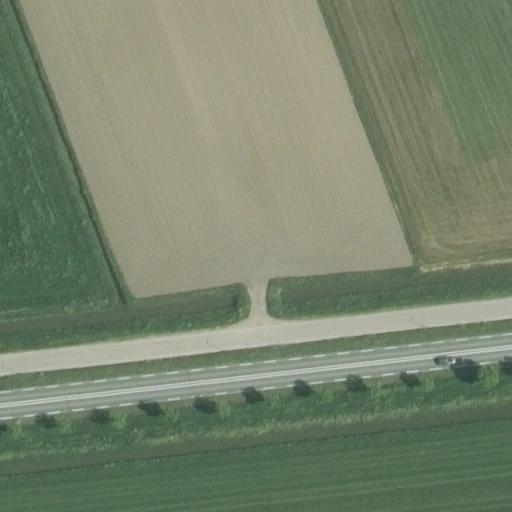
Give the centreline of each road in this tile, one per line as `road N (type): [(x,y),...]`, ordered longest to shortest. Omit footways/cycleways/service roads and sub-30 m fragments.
road 1 (unclassified): [(0,367),(511,305)]
road 2 (primary): [(0,406),(511,352)]
